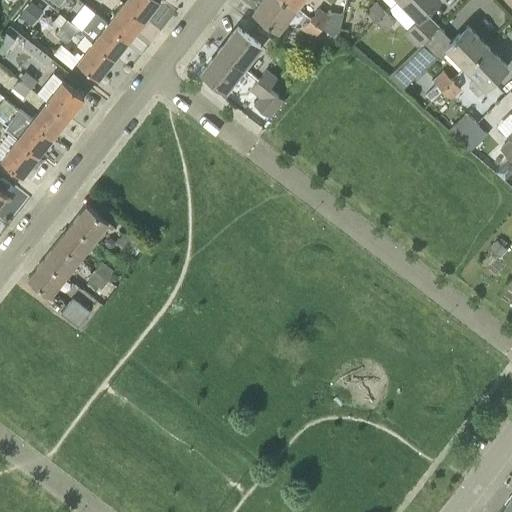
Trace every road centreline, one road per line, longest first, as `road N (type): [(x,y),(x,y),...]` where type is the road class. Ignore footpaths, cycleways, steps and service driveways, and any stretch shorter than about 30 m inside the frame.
road 1 (residential): [(511,350),(153,72)]
road 2 (residential): [(0,270),(153,72)]
